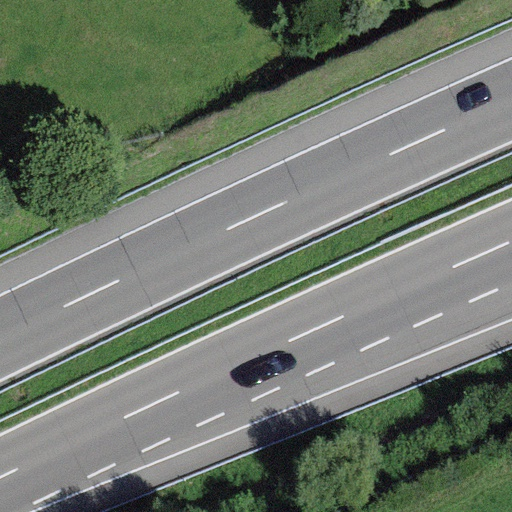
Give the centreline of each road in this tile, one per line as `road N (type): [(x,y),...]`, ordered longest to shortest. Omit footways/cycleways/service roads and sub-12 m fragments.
road 1 (motorway): [(511,103),(0,341)]
road 2 (motorway): [(0,481),(511,245)]
